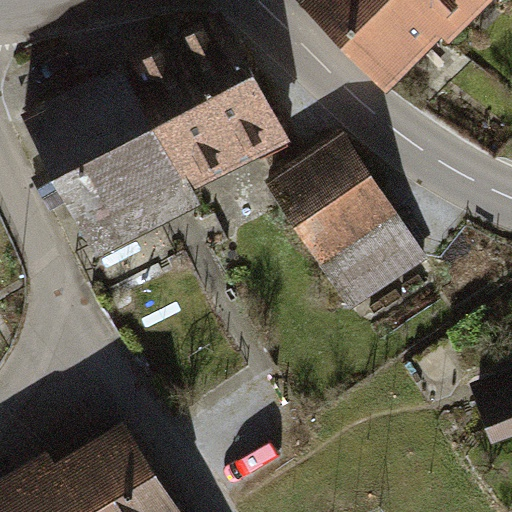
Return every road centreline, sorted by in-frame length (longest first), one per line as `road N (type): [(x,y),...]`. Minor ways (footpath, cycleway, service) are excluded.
road 1 (tertiary): [(511,196),(387,124),(256,0)]
road 2 (residential): [(0,147),(61,274),(39,350),(0,407)]
road 3 (track): [(61,274),(206,511)]
